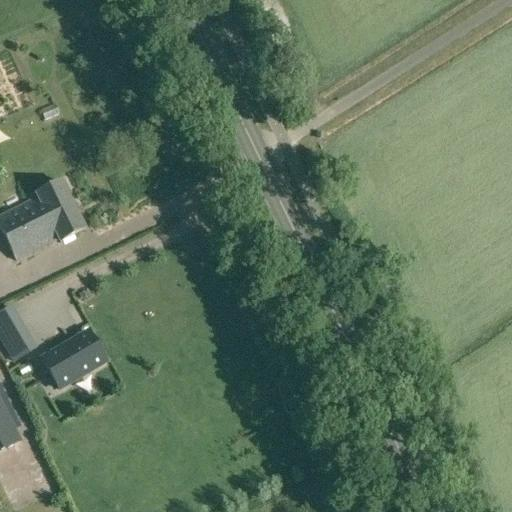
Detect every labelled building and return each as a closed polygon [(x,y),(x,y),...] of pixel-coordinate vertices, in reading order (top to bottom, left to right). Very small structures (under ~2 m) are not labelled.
[(58,244),(85,231),(61,183),(35,196),(37,200),(0,218),(0,229),(16,262),(57,242),(58,244)] [(149,268),(161,288),(191,269),(166,230),(130,252),(143,272),(149,268)] [(204,283),(190,301),(202,311),(217,294),(204,283)] [(101,292),(0,333),(0,358),(110,313),(101,292)] [(108,365),(88,330),(39,359),(59,394),(108,365)] [(0,454),(21,444),(0,400),(0,454)]
